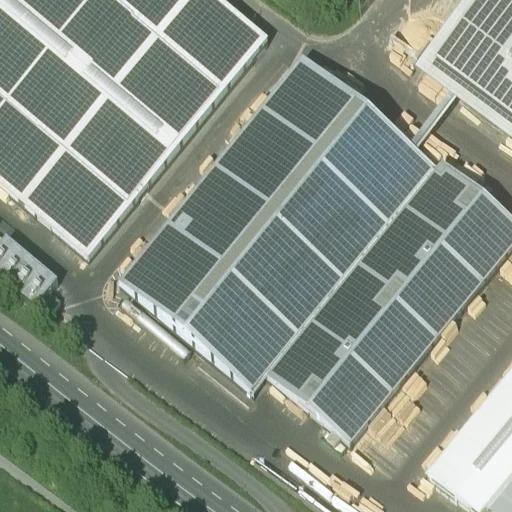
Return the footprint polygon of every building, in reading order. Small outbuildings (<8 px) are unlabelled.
[(0,0),(0,192),(88,265),(267,49),(207,0),(0,0)] [(511,0),(483,0),(431,71),(511,131),(511,0)] [(309,74),(296,76),(119,290),(253,402),(268,385),(350,452),(511,256),(511,230),(441,172),(436,179),(384,136),(395,123),(378,111),(368,123),(309,74)] [(2,250),(0,252),(0,280),(29,304),(45,284),(2,250)] [(43,292),(32,306),(49,319),(60,305),(43,292)] [(511,511),(511,384),(429,485),(464,511),(511,511)]
